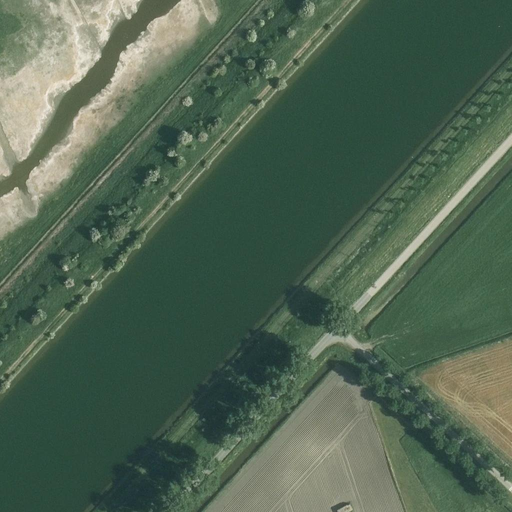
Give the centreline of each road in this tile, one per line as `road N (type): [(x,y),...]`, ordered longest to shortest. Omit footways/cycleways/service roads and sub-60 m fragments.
road 1 (unclassified): [(335,329),(511,141)]
road 2 (unclassified): [(170,511),(335,329)]
road 3 (unclassified): [(510,487),(335,329)]
